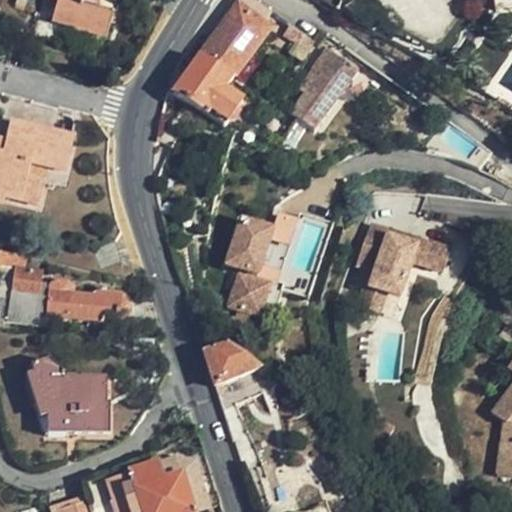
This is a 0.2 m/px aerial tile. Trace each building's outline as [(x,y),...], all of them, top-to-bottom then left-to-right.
[(132,2),(132,0),(54,0),(58,1),(52,25),(74,31),(73,36),(76,37),(78,31),(92,35),(94,31),(106,33),(104,42),(107,43),(117,0),(129,0),(129,1),(132,2)] [(253,0),(240,0),(199,59),(233,80),(267,32),(258,24),(269,10),(253,0)] [(511,0),(492,0),(494,11),(511,9),(511,0)] [(279,46),(292,55),(306,34),(292,26),(279,46)] [(303,95),(288,115),(313,131),(358,69),(333,52),(320,70),(303,95)] [(233,80),(199,59),(173,95),(221,124),(225,123),(240,102),(225,92),(233,80)] [(298,91),(303,95),(320,70),(315,67),(298,91)] [(10,124),(6,143),(2,157),(0,156),(0,199),(20,204),(26,181),(29,166),(63,176),(73,141),(10,124)] [(44,185),(26,181),(20,204),(38,208),(44,185)] [(277,220),(272,237),(258,286),(271,289),(262,319),(276,324),(285,294),(310,301),(332,227),(299,217),(296,226),(277,220)] [(258,286),(272,237),(240,228),(227,273),(240,276),(231,310),(262,319),(271,289),(258,286)] [(422,243),(424,236),(393,228),(391,235),(422,243)] [(448,243),(424,236),(422,243),(391,235),(371,308),(387,313),(392,292),(407,297),(416,260),(442,266),(448,243)] [(118,261),(113,244),(93,250),(99,267),(118,261)] [(0,306),(14,308),(15,295),(38,297),(40,274),(0,269),(0,306)] [(159,325),(152,298),(94,294),(94,298),(71,295),(72,288),(66,285),(58,283),(52,286),(44,285),(42,316),(159,325)] [(202,352),(221,409),(281,391),(280,387),(226,346),(202,352)] [(64,433),(107,434),(107,407),(105,406),(105,378),(64,377),(64,370),(51,358),(33,365),(48,414),(48,436),(64,436),(64,433)] [(107,407),(107,434),(131,434),(138,422),(141,416),(142,406),(107,407)] [(192,511),(188,496),(215,488),(209,471),(208,469),(164,483),(158,464),(130,473),(134,485),(129,486),(136,511),(192,511)] [(136,511),(129,486),(126,478),(124,478),(107,484),(116,511),(136,511)]
